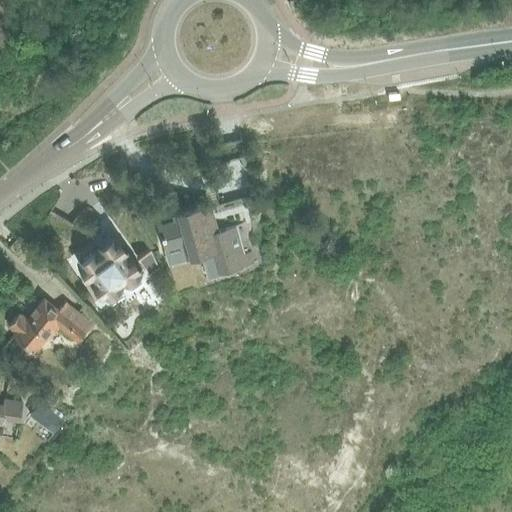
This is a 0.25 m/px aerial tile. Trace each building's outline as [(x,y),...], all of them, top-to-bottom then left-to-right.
[(240,142),(224,144),(223,144),(225,164),(242,162),(240,142)] [(212,205),(199,209),(173,216),(175,222),(158,227),(165,251),(180,247),(183,260),(210,253),(216,275),(255,264),(252,252),(245,254),(237,226),(219,230),(212,205)] [(51,211),(38,231),(59,244),(71,225),(51,211)] [(146,272),(117,233),(75,261),(104,301),(146,272)] [(17,239),(8,248),(23,262),(32,253),(17,239)] [(158,267),(146,251),(138,257),(149,273),(158,267)] [(66,301),(58,310),(43,298),(26,319),(18,313),(8,325),(16,331),(13,335),(35,353),(47,338),(48,339),(59,327),(77,342),(93,323),(66,301)] [(3,397),(2,404),(0,403),(0,423),(2,424),(3,419),(19,422),(23,400),(3,397)] [(29,414),(53,432),(63,419),(40,400),(29,414)]
